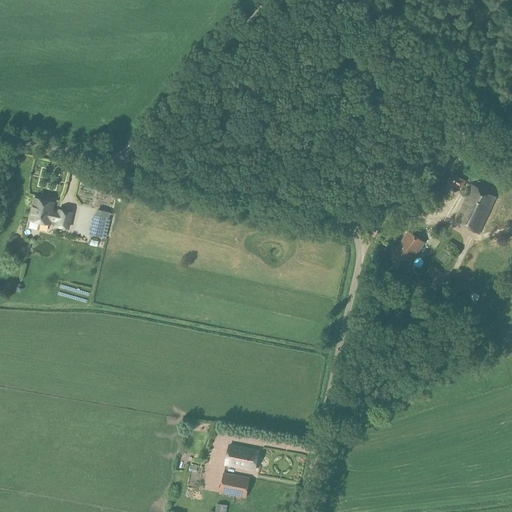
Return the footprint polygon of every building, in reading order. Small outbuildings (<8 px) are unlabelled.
[(493,132),(487,137),(491,143),(509,129),(505,123),(499,127),(498,125),(491,130),(493,132)] [(459,189),(464,180),(452,174),(448,183),(459,189)] [(71,196),(78,198),(77,203),(90,206),(93,190),(73,185),(71,196)] [(479,233),(495,197),(472,185),(456,221),(479,233)] [(424,214),(436,203),(430,197),(418,208),(424,214)] [(59,210),(58,213),(51,211),(53,203),(34,198),(29,221),(28,221),(26,228),(38,231),(39,224),(38,223),(38,222),(48,224),(49,220),(56,221),(55,226),(68,229),(71,213),(59,210)] [(110,220),(94,216),(90,235),(106,238),(110,220)] [(406,270),(425,242),(408,230),(389,259),(406,270)] [(433,278),(439,271),(432,266),(426,273),(433,278)] [(425,292),(430,285),(423,280),(418,288),(425,292)] [(474,305),(480,293),(458,282),(452,294),(474,305)] [(255,470),(259,450),(230,445),(226,465),(255,470)] [(181,469),(182,462),(175,461),(174,468),(181,469)] [(246,499),(249,479),(224,474),(221,495),(246,499)] [(217,503),(215,511),(225,511),(227,506),(217,503)]
